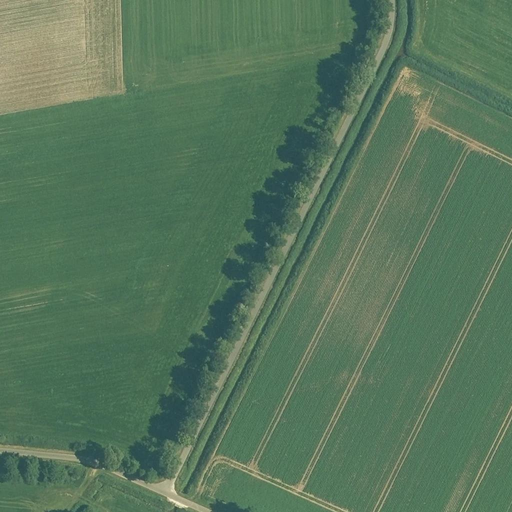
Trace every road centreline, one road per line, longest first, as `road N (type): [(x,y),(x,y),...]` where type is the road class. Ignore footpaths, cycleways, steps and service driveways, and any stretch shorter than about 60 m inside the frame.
road 1 (unclassified): [(383,0),(377,52),(163,489)]
road 2 (unclassified): [(163,489),(54,449),(0,444)]
